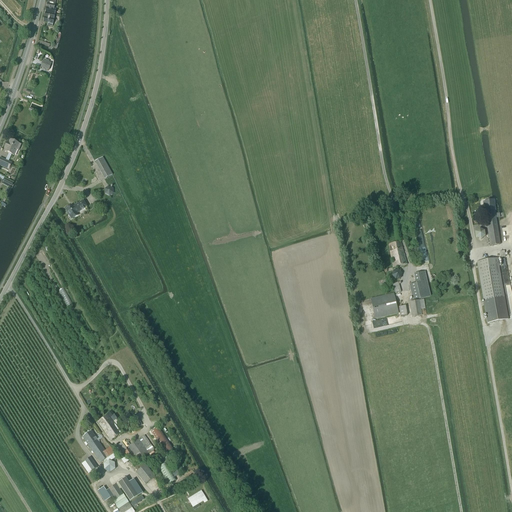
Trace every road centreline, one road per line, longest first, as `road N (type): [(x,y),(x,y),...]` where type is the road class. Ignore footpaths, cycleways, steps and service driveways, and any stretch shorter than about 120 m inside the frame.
road 1 (tertiary): [(0,300),(73,157),(99,70),(106,0)]
road 2 (track): [(410,265),(409,320),(431,337),(461,511)]
road 3 (track): [(473,252),(511,488)]
road 4 (secondary): [(0,123),(40,0)]
